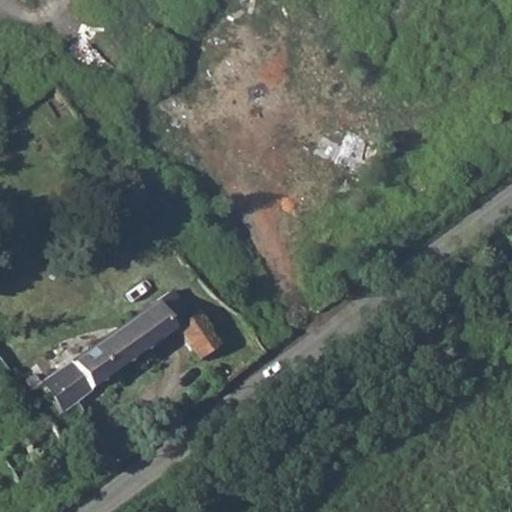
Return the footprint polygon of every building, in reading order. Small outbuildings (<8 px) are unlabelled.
[(203,115),(227,132),(243,108),(219,91),(203,115)] [(355,118),(332,163),(351,173),(374,128),(355,118)] [(57,412),(68,403),(173,328),(197,361),(216,346),(194,314),(184,320),(168,295),(35,383),(57,412)] [(0,465),(14,483),(71,433),(82,424),(68,403),(57,412),(35,383),(19,392),(9,399),(31,426),(0,455),(0,465)] [(100,450),(82,424),(71,433),(89,458),(100,450)]
